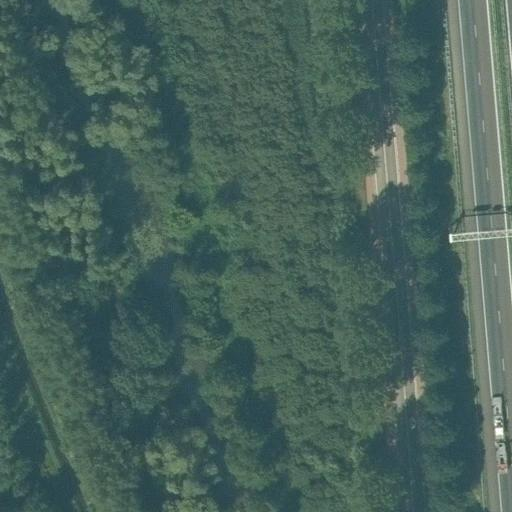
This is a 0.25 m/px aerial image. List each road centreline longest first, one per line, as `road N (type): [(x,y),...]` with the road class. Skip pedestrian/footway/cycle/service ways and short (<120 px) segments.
road 1 (tertiary): [(412,511),(371,0)]
road 2 (motorway): [(471,0),(511,480)]
